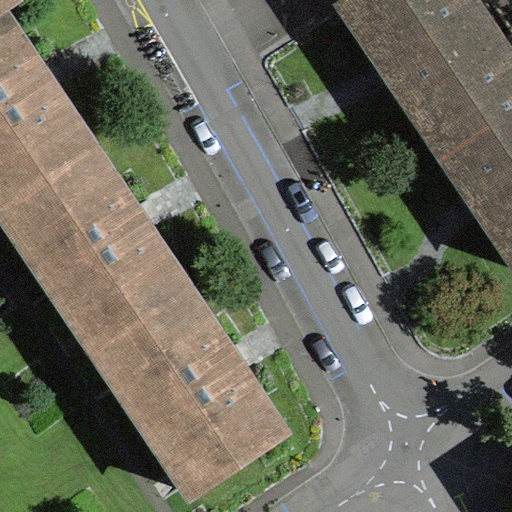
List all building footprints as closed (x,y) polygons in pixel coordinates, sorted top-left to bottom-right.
[(0,0),(0,8),(12,0),(0,0)] [(345,0),(341,3),(380,61),(431,137),(511,81),(511,60),(499,40),(488,47),(456,0),(345,0)] [(0,178),(15,200),(92,148),(36,65),(0,10),(0,178)] [(460,180),(511,257),(511,81),(431,137),(460,180)] [(88,309),(109,340),(187,288),(130,205),(92,148),(15,200),(1,209),(74,319),(88,309)] [(226,347),(187,288),(109,340),(95,350),(168,459),(183,449),(205,483),(283,431),(226,347)]
